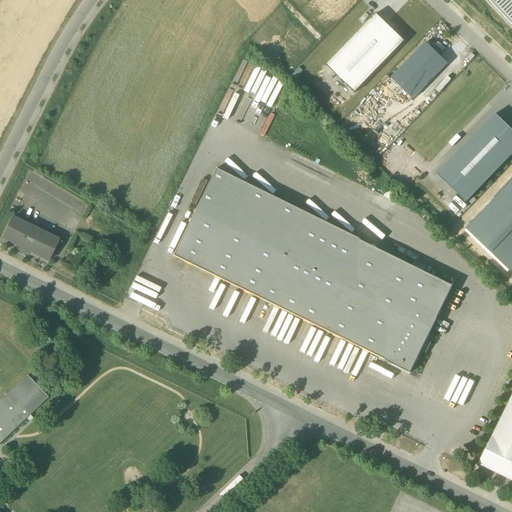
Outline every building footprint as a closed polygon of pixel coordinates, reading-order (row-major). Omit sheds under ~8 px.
[(511,0),(485,0),(511,28),(511,0)] [(376,14),(326,66),(355,94),(405,42),(376,14)] [(438,32),(426,43),(440,57),(451,45),(438,32)] [(447,63),(425,43),(391,79),(413,99),(447,63)] [(259,133),(265,136),(274,115),(267,112),(259,133)] [(511,130),(495,114),(445,166),(474,194),(511,154),(511,130)] [(466,203),(474,194),(445,166),(437,175),(466,203)] [(172,257),(389,364),(411,320),(432,330),(453,287),(215,170),(172,257)] [(511,178),(465,228),(508,270),(511,266),(511,178)] [(181,182),(170,203),(178,207),(189,186),(181,182)] [(162,214),(153,239),(160,242),(169,216),(162,214)] [(30,252),(49,261),(59,241),(11,218),(1,238),(20,247),(23,249),(22,251),(26,253),(27,250),(30,252)] [(410,374),(432,330),(411,320),(389,364),(410,374)] [(462,408),(473,381),(431,365),(420,392),(462,408)] [(0,444),(26,419),(29,416),(47,399),(27,377),(0,403),(0,444)] [(511,399),(480,464),(511,480),(511,399)]
